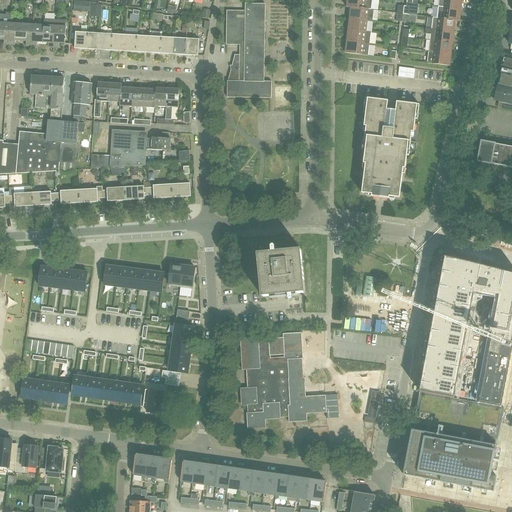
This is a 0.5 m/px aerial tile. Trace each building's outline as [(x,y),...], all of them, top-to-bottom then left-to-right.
[(89,11),(90,4),(90,1),(74,0),(73,11),(89,11)] [(371,0),(347,0),(347,7),(351,7),(371,10),(371,0)] [(462,0),(439,0),(440,0),(439,8),(443,8),(461,10),(462,0)] [(98,4),(90,4),(89,11),(89,17),(101,17),(101,6),(101,4),(98,4)] [(177,6),(168,4),(167,12),(175,13),(177,6)] [(272,81),(264,81),(265,4),(250,4),(245,4),(245,11),(245,19),(237,19),(237,11),(230,11),(227,11),(226,45),(240,45),(239,55),(235,55),(232,66),(230,66),(231,70),(228,81),(227,81),(227,90),(227,97),(271,98),(272,81)] [(351,7),(350,19),(367,21),(372,22),(372,21),(372,20),(373,10),(371,10),(351,7)] [(439,8),(438,19),(456,21),(456,22),(460,22),(461,10),(443,8),(439,8)] [(202,17),(211,19),(212,12),(212,10),(203,9),(202,17)] [(0,40),(5,41),(4,45),(10,45),(11,24),(11,17),(11,13),(6,13),(6,14),(0,14),(0,20),(0,40)] [(431,30),(432,30),(436,30),(454,32),(456,22),(456,21),(438,19),(432,18),(431,30)] [(367,21),(349,19),(348,30),(366,32),(367,21)] [(45,20),(44,26),(43,43),(48,43),(48,47),(54,48),(55,21),(45,20)] [(66,21),(55,21),(54,48),(60,48),(60,44),(65,44),(66,27),(66,21)] [(22,25),(11,24),(10,45),(15,46),(16,41),(21,42),(22,25)] [(33,25),(22,25),(21,42),(27,42),(26,46),(32,46),(33,25)] [(43,43),(44,26),(33,25),(32,46),(37,47),(38,43),(43,43)] [(430,41),(432,41),(453,43),(454,32),(436,30),(432,30),(431,30),(426,29),(425,34),(431,35),(430,41)] [(368,41),(369,40),(370,33),(366,32),(348,30),(347,41),(365,43),(367,44),(368,41)] [(87,49),(88,33),(76,32),(75,49),(87,49)] [(88,33),(87,49),(100,50),(101,34),(97,33),(88,33)] [(101,34),(100,50),(112,51),(113,34),(103,34),(101,34)] [(113,34),(112,51),(124,52),(125,35),(123,35),(113,34)] [(125,35),(124,52),(136,52),(137,36),(127,35),(125,35)] [(137,36),(136,52),(149,53),(150,36),(148,36),(137,36)] [(150,36),(149,53),(161,54),(162,37),(152,37),(150,36)] [(162,37),(161,54),(173,55),(174,38),(172,38),(162,37)] [(174,38),(173,55),(186,55),(187,39),(176,38),(174,38)] [(187,39),(186,55),(198,56),(199,39),(187,39)] [(345,53),(363,55),(366,56),(366,52),(368,52),(369,44),(367,44),(365,43),(347,41),(345,53)] [(434,52),(451,55),(453,43),(432,41),(432,44),(430,45),(429,52),(433,53),(434,52)] [(428,64),(432,64),(450,67),(451,55),(434,52),(433,53),(429,52),(428,64)] [(511,55),(504,54),(501,66),(511,68),(511,55)] [(399,67),(398,77),(414,79),(415,69),(399,67)] [(511,70),(501,68),(500,75),(498,84),(511,87),(511,70)] [(36,108),(41,109),(43,76),(32,76),(30,94),(36,95),(36,108)] [(41,109),(46,109),(47,104),(52,105),(52,95),(54,77),(43,76),(41,109)] [(63,110),(63,96),(65,78),(54,77),(52,95),(52,105),(52,109),(63,110)] [(109,102),(110,83),(98,82),(97,100),(95,100),(94,117),(101,117),(101,105),(101,101),(109,102)] [(74,83),(72,104),(75,104),(74,116),(80,117),(83,84),(74,83)] [(122,83),(110,83),(109,102),(109,105),(112,105),(112,102),(121,103),(122,87),(122,83)] [(83,84),(80,117),(86,117),(87,105),(90,106),(92,84),(83,84)] [(506,110),(511,110),(511,89),(497,86),(496,91),(494,91),(492,99),(494,99),(494,100),(507,103),(506,110)] [(133,88),(122,87),(121,103),(120,110),(124,110),(124,106),(132,107),(133,88)] [(156,87),(156,89),(155,108),(155,110),(159,110),(159,106),(167,107),(168,88),(156,87)] [(145,88),(133,88),(132,107),(132,111),(135,111),(136,107),(144,108),(145,88)] [(147,108),(155,108),(156,89),(145,88),(144,108),(143,111),(147,111),(147,108)] [(167,107),(166,119),(166,124),(174,125),(174,120),(171,120),(172,107),(179,107),(180,89),(168,88),(167,107)] [(412,132),(414,133),(416,114),(418,115),(419,105),(397,102),(395,111),(387,110),(388,101),(366,98),(364,108),(366,108),(364,126),(366,127),(364,145),(366,145),(363,164),(365,164),(362,194),(372,195),(371,197),(377,197),(389,199),(390,197),(400,198),(403,169),(405,169),(408,151),(410,151),(412,132)] [(0,174),(59,171),(60,162),(64,122),(49,120),(47,134),(20,131),(19,145),(4,144),(4,140),(0,140),(0,174)] [(79,132),(80,123),(64,122),(60,162),(75,164),(79,132)] [(122,167),(124,131),(112,130),(110,156),(110,168),(122,167)] [(131,166),(134,166),(136,131),(124,131),(122,167),(131,166)] [(136,131),(134,166),(137,166),(146,166),(147,149),(148,138),(148,132),(136,131)] [(153,139),(148,138),(147,149),(171,150),(172,138),(169,138),(169,133),(160,133),(160,138),(153,137),(153,139)] [(504,166),(507,146),(481,141),(477,161),(504,166)] [(180,162),(189,161),(190,161),(190,151),(179,152),(180,162)] [(124,168),(114,168),(114,174),(114,176),(125,176),(124,168)] [(95,169),(91,173),(96,178),(100,173),(95,169)] [(172,185),(172,198),(191,196),(191,184),(172,185)] [(154,187),(149,188),(150,195),(154,195),(154,196),(155,199),(172,198),(172,185),(154,186),(154,187)] [(15,187),(10,188),(10,191),(10,196),(11,203),(15,203),(15,205),(16,207),(34,206),(33,193),(33,186),(24,187),(15,187)] [(98,189),(79,190),(80,203),(99,202),(99,200),(99,198),(103,198),(103,190),(103,186),(97,187),(98,189)] [(141,187),(126,187),(126,200),(145,199),(145,197),(145,195),(150,195),(149,188),(145,188),(144,186),(141,187)] [(108,190),(103,190),(103,198),(108,198),(108,199),(108,201),(126,200),(126,187),(108,189),(108,190)] [(61,193),(57,193),(57,200),(62,200),(62,202),(62,204),(80,203),(79,190),(61,191),(61,193)] [(52,192),(33,193),(34,206),(52,205),(52,203),(52,201),(57,200),(57,193),(52,194),(52,192)] [(6,194),(0,194),(0,208),(6,208),(6,205),(6,203),(11,203),(10,196),(6,196),(6,194)] [(281,295),(291,294),(301,293),(305,293),(301,249),(258,254),(262,295),(262,297),(281,295)] [(421,382),(419,391),(454,398),(458,374),(473,298),(494,302),(486,342),(475,401),(478,402),(501,407),(503,398),(504,392),(505,383),(507,377),(508,369),(509,362),(511,354),(511,348),(511,273),(496,269),(490,268),(489,267),(483,266),(482,265),(475,264),(474,264),(468,262),(445,256),(443,266),(442,272),(440,281),(439,287),(436,303),(435,309),(432,325),(431,331),(428,347),(426,353),(422,376),(421,382)] [(180,287),(183,266),(171,264),(169,286),(180,287)] [(39,286),(51,287),(53,268),(41,266),(39,286)] [(116,286),(118,267),(107,266),(104,285),(116,286)] [(195,267),(183,266),(180,287),(192,289),(195,267)] [(118,267),(116,286),(127,288),(130,269),(118,267)] [(51,287),(62,289),(64,269),(53,268),(51,287)] [(76,271),(64,269),(62,289),(73,290),(76,271)] [(141,270),(130,269),(127,288),(138,289),(141,270)] [(152,271),(141,270),(138,289),(150,291),(152,271)] [(88,272),(76,271),(73,290),(85,292),(88,272)] [(164,273),(152,271),(150,291),(162,292),(164,273)] [(177,316),(189,318),(190,311),(177,310),(177,316)] [(189,318),(177,316),(176,322),(188,324),(189,318)] [(175,324),(174,336),(193,339),(194,327),(175,324)] [(283,333),(283,337),(267,338),(267,334),(257,335),(258,337),(240,338),(240,339),(241,339),(243,370),(248,370),(248,375),(247,375),(247,383),(248,383),(249,388),(240,388),(240,389),(241,389),(242,405),(247,405),(248,413),(246,413),(247,429),(248,429),(248,428),(265,427),(264,419),(280,418),(280,417),(288,417),(288,421),(306,420),(306,412),(325,412),(326,412),(325,395),(304,397),(303,383),(305,383),(305,378),(302,378),(301,359),(303,359),(302,340),(301,332),(283,333)] [(193,339),(174,336),(172,347),(191,350),(193,339)] [(170,359),(189,361),(191,350),(172,347),(170,359)] [(189,361),(170,359),(169,370),(188,373),(189,361)] [(84,397),(86,377),(75,376),(72,395),(84,397)] [(86,377),(84,397),(95,398),(98,379),(86,377)] [(33,399),(36,380),(24,379),(21,398),(33,399)] [(109,381),(98,379),(95,398),(106,400),(109,381)] [(47,382),(36,380),(33,399),(44,401),(47,382)] [(106,400),(118,401),(120,382),(109,381),(106,400)] [(44,401),(56,403),(58,383),(47,382),(44,401)] [(132,384),(120,382),(118,401),(129,403),(132,384)] [(58,383),(56,403),(67,404),(70,385),(58,383)] [(132,384),(129,403),(141,405),(143,386),(132,384)] [(164,392),(146,389),(145,389),(143,403),(148,403),(147,412),(161,414),(164,392)] [(496,446),(497,439),(503,407),(419,391),(413,424),(420,425),(419,431),(412,430),(403,475),(494,492),(497,477),(491,476),(496,446)] [(338,395),(326,395),(327,419),(339,419),(338,395)] [(0,438),(0,466),(8,467),(8,470),(15,471),(16,459),(17,454),(11,453),(11,443),(12,439),(0,438)] [(15,471),(15,472),(27,473),(28,467),(36,468),(38,446),(25,445),(23,459),(16,459),(15,471)] [(41,455),(40,468),(47,469),(46,471),(61,472),(61,471),(63,471),(64,463),(62,463),(64,449),(59,449),(59,447),(49,446),(48,455),(47,456),(42,456),(42,455),(41,455)] [(145,476),(148,457),(136,455),(133,474),(142,476),(141,479),(145,480),(145,476)] [(157,478),(160,459),(148,457),(145,476),(154,477),(153,483),(156,484),(157,478)] [(168,483),(169,479),(172,460),(160,459),(157,478),(166,479),(165,483),(168,483)] [(183,485),(184,481),(193,483),(195,464),(183,462),(180,481),(181,481),(180,485),(183,485)] [(204,484),(207,465),(195,464),(193,483),(192,486),(195,487),(196,483),(204,484)] [(216,486),(219,467),(207,465),(204,484),(204,488),(207,489),(207,485),(216,486)] [(231,469),(219,467),(216,486),(225,487),(225,491),(227,492),(228,488),(231,469)] [(240,490),(243,470),(231,469),(228,488),(237,489),(236,493),(240,493),(240,490)] [(251,495),(252,491),(255,472),(243,470),(240,490),(249,491),(248,494),(251,495)] [(255,492),(264,493),(267,474),(255,472),(252,491),(251,495),(254,495),(255,492)] [(267,474),(264,493),(263,497),(266,497),(267,493),(276,495),(278,476),(267,474)] [(279,495),(288,496),(290,477),(278,476),(276,495),(275,498),(278,499),(279,495)] [(290,477),(288,496),(296,498),(296,501),(299,502),(300,498),(302,479),(290,477)] [(311,504),(311,500),(314,481),(302,479),(300,498),(308,499),(308,503),(311,504)] [(311,500),(320,501),(320,505),(322,505),(323,501),(324,502),(327,482),(314,481),(311,500)] [(353,504),(372,507),(374,494),(355,491),(353,504)] [(44,511),(45,508),(56,510),(56,509),(54,509),(55,505),(56,505),(57,497),(36,495),(35,507),(34,511),(44,511)] [(131,501),(130,511),(149,511),(150,506),(154,507),(154,503),(150,503),(150,502),(144,501),(131,501)]
